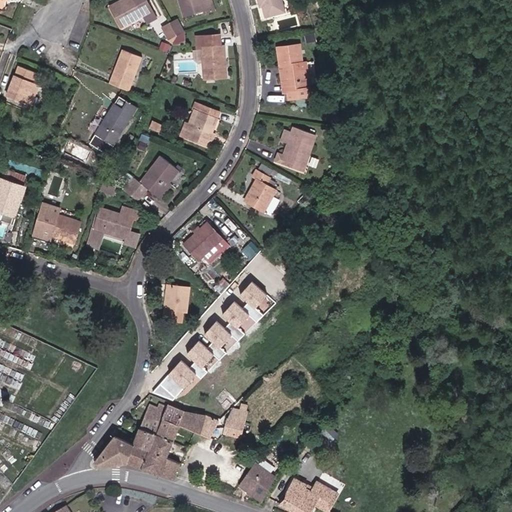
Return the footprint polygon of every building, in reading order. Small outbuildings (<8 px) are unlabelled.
[(0,0),(0,11),(6,12),(7,4),(8,0),(0,0)] [(148,15),(157,11),(150,0),(115,0),(112,2),(124,21),(144,8),(148,15)] [(265,0),(268,8),(286,3),(285,0),(265,0)] [(179,17),(162,25),(171,45),(188,38),(179,17)] [(207,70),(229,67),(224,36),(222,36),(221,25),(196,28),(197,39),(203,39),(207,70)] [(303,36),(281,40),(284,59),(289,58),(293,84),(295,92),(316,88),(310,54),(307,55),(303,36)] [(113,79),(132,86),(144,52),(125,45),(113,79)] [(284,59),(289,85),(293,84),(289,58),(284,59)] [(20,64),(8,95),(31,105),(37,93),(31,91),(36,82),(40,72),(20,64)] [(36,82),(31,91),(37,93),(40,84),(36,82)] [(122,91),(95,140),(113,151),(140,101),(122,91)] [(197,96),(195,104),(200,106),(196,119),(188,116),(183,130),(209,139),(212,132),(214,126),(222,104),(197,96)] [(95,118),(91,127),(97,130),(101,121),(95,118)] [(164,131),(166,125),(156,121),(154,127),(164,131)] [(300,126),(293,143),(296,144),(288,165),(306,171),(320,134),(300,126)] [(285,163),(288,165),(296,144),(293,143),(285,163)] [(160,196),(167,188),(163,183),(167,179),(171,182),(180,171),(163,157),(144,183),(152,190),(160,196)] [(0,212),(9,215),(15,199),(18,201),(26,175),(7,168),(4,175),(0,186),(0,212)] [(126,194),(138,178),(132,172),(121,191),(126,194)] [(273,181),(260,172),(256,178),(261,181),(246,201),(264,213),(278,193),(269,188),(273,181)] [(144,183),(138,178),(126,194),(140,206),(152,190),(144,183)] [(167,179),(163,183),(167,188),(160,196),(163,199),(175,185),(171,182),(167,179)] [(15,216),(18,201),(15,199),(9,215),(15,216)] [(127,210),(124,219),(104,213),(96,235),(122,244),(125,235),(130,237),(134,223),(139,225),(142,215),(127,210)] [(72,247),(80,226),(57,218),(53,229),(45,226),(39,241),(48,244),(50,239),(72,247)] [(206,262),(216,251),(223,258),(231,250),(209,225),(186,250),(202,265),(206,262)] [(128,246),(130,237),(125,235),(122,244),(128,246)] [(216,251),(206,262),(212,268),(223,258),(216,251)] [(186,312),(189,287),(166,284),(164,310),(186,312)] [(267,298),(253,284),(241,297),(249,303),(243,310),(244,310),(251,317),(258,324),(265,318),(257,310),(267,298)] [(225,294),(218,288),(213,293),(219,299),(225,294)] [(243,310),(236,303),(224,316),(232,323),(226,330),(232,335),(239,343),(246,336),(240,329),(251,317),(244,310),(243,310)] [(226,330),(218,322),(207,335),(215,343),(209,350),(214,355),(220,361),(228,354),(221,347),(232,335),(226,330)] [(265,341),(259,345),(266,358),(272,354),(265,341)] [(209,350),(201,342),(189,355),(197,362),(191,369),(196,374),(202,379),(209,372),(203,367),(214,355),(209,350)] [(191,369),(183,361),(155,392),(174,399),(181,391),(186,395),(191,390),(186,385),(196,374),(191,369)] [(169,406),(167,412),(161,410),(150,406),(148,413),(141,430),(136,445),(117,437),(94,464),(99,468),(128,462),(129,463),(159,475),(161,473),(176,481),(183,465),(167,459),(173,444),(180,427),(196,433),(214,440),(221,421),(205,416),(186,413),(169,406)] [(241,439),(249,411),(235,409),(226,434),(241,439)] [(319,437),(324,442),(328,447),(334,441),(325,431),(319,437)] [(319,437),(310,445),(314,451),(324,442),(319,437)] [(276,470),(264,460),(259,467),(272,476),(276,470)] [(244,485),(247,488),(245,491),(263,505),(277,481),(272,476),(259,467),(257,464),(244,485)] [(314,511),(318,505),(328,485),(316,479),(311,492),(306,490),(308,485),(294,478),(286,493),(290,494),(280,503),(298,511),(314,511)] [(328,485),(318,505),(329,510),(338,489),(328,485)]
